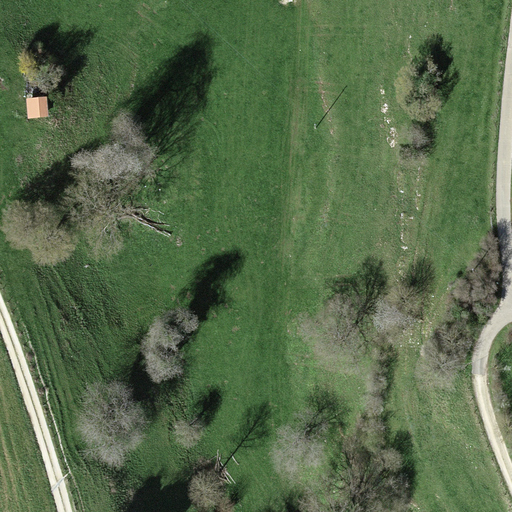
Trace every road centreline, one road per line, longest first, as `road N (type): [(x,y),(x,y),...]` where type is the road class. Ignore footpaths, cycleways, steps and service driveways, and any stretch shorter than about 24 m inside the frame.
road 1 (track): [(0,309),(62,511)]
road 2 (track): [(511,484),(483,408),(477,352),(511,307)]
